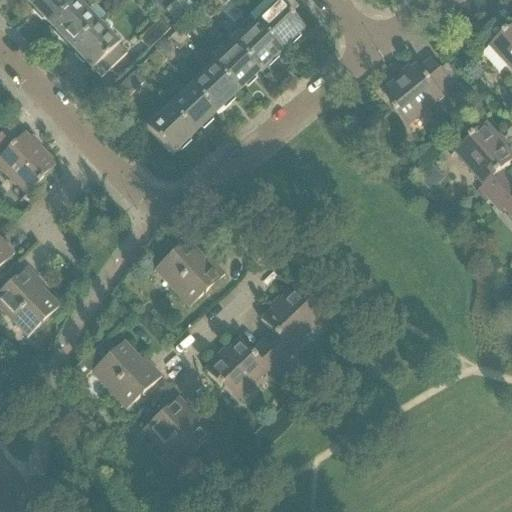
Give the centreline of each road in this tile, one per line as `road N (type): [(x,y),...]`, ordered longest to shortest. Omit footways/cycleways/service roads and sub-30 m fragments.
road 1 (residential): [(194,201),(377,49)]
road 2 (residential): [(176,357),(264,271),(194,201)]
road 3 (residential): [(97,161),(0,54)]
road 4 (residential): [(66,255),(35,225),(97,161)]
